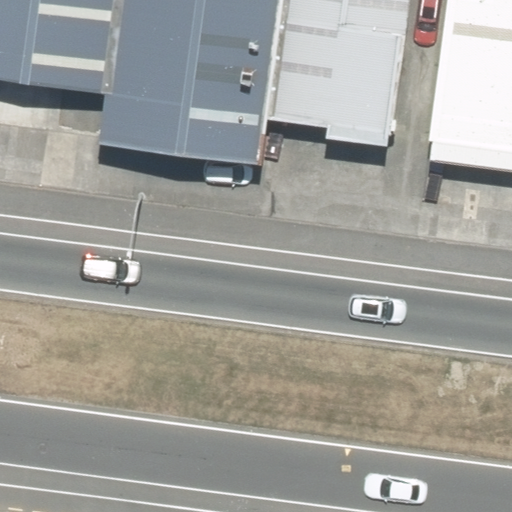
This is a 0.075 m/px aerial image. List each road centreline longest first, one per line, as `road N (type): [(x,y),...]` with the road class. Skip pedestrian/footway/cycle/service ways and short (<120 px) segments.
road 1 (primary): [(511,506),(0,435)]
road 2 (primary): [(0,268),(511,334)]
